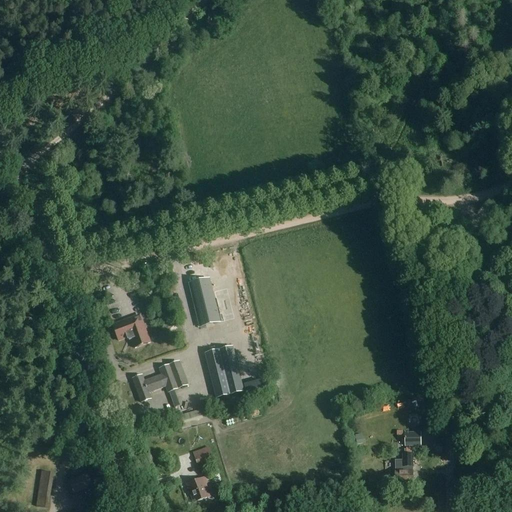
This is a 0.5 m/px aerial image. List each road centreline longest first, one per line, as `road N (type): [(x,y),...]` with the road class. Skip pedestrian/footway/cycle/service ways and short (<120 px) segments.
road 1 (track): [(180,252),(386,200),(448,203),(511,184)]
road 2 (track): [(8,176),(142,64),(203,0)]
road 3 (unclassified): [(135,511),(51,283)]
road 4 (unclassified): [(51,283),(180,252)]
road 5 (track): [(96,406),(58,480),(80,511)]
